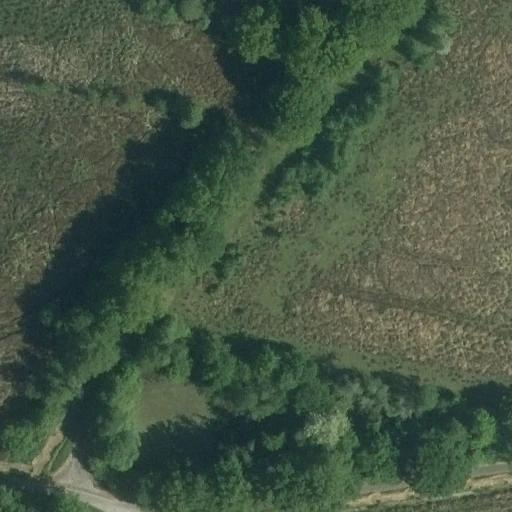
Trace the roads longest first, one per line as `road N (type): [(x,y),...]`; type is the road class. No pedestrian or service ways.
road 1 (track): [(72,494),(99,387),(410,0)]
road 2 (track): [(125,504),(253,504),(511,465)]
road 3 (unclassified): [(0,481),(125,504)]
